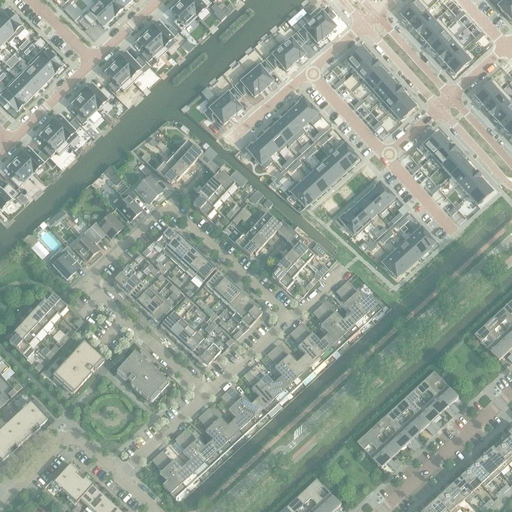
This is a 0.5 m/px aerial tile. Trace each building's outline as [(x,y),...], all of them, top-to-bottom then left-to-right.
[(102,0),(99,3),(114,19),(124,9),(115,0),(102,0)] [(115,0),(124,9),(129,5),(133,0),(115,0)] [(184,0),(181,3),(196,18),(205,10),(211,4),(207,0),(184,0)] [(410,8),(401,16),(402,18),(402,20),(403,21),(404,22),(406,22),(410,27),(425,13),(426,13),(429,10),(420,0),(418,0),(415,4),(413,4),(411,5),(410,6),(410,8)] [(505,1),(497,7),(505,16),(506,16),(511,22),(511,21),(511,8),(505,0),(505,1)] [(511,0),(503,0),(505,1),(505,0),(511,8),(511,0)] [(99,3),(83,18),(83,19),(86,21),(90,26),(91,27),(93,26),(97,22),(103,28),(103,29),(114,19),(99,3)] [(181,3),(171,12),(178,19),(173,23),(175,26),(181,32),(187,27),(196,18),(181,3)] [(70,5),(64,11),(75,22),(81,16),(70,5)] [(319,9),(309,18),(312,21),(313,21),(327,37),(332,33),(331,32),(336,29),(330,22),(335,17),(327,9),(322,13),(319,9)] [(291,28),(306,15),(302,10),(287,23),(291,28)] [(6,11),(0,17),(0,21),(16,37),(15,38),(16,39),(25,30),(24,29),(16,21),(18,19),(15,16),(13,14),(11,16),(6,11)] [(425,13),(410,27),(414,31),(413,31),(418,36),(419,37),(434,23),(434,22),(426,13),(425,13)] [(83,19),(79,23),(86,30),(90,26),(86,21),(83,19)] [(434,23),(419,37),(420,38),(420,39),(421,41),(422,42),(424,42),(428,46),(447,29),(438,19),(434,22),(434,23)] [(0,21),(0,36),(6,42),(5,42),(6,43),(8,45),(15,38),(16,37),(0,21)] [(41,21),(36,26),(41,30),(43,28),(45,25),(41,21)] [(312,21),(298,34),(306,42),(311,38),(317,45),(321,41),(322,42),(327,37),(313,21),(312,21)] [(286,22),(280,26),(288,35),(294,31),(291,28),(287,23),(286,22)] [(159,24),(149,33),(167,52),(172,47),(177,43),(173,40),(175,38),(178,35),(174,30),(171,28),(167,31),(166,32),(164,29),(159,24)] [(447,29),(428,46),(432,51),(432,52),(433,54),(434,55),(436,55),(436,56),(456,39),(447,29)] [(144,37),(139,43),(143,48),(146,51),(141,56),(148,63),(151,61),(153,59),(156,62),(167,52),(149,33),(144,37)] [(282,48),(281,48),(295,64),(299,60),(299,61),(305,56),(298,49),(304,44),(296,36),(282,48)] [(456,39),(436,56),(437,57),(441,62),(442,62),(445,66),(461,52),(465,49),(456,39)] [(187,42),(182,47),(188,53),(194,48),(187,42)] [(272,56),(267,61),(275,69),(280,65),(286,72),(291,68),(291,67),(295,64),(281,48),(282,48),(279,44),(269,53),(272,56)] [(44,49),(35,57),(54,76),(62,68),(59,64),(44,49)] [(348,61),(346,63),(355,73),(371,59),(367,55),(367,53),(366,52),(365,51),(363,50),(362,49),(352,57),(351,58),(349,58),(348,60),(348,61)] [(461,52),(445,66),(449,70),(449,72),(450,73),(452,74),(453,74),(455,76),(464,67),(466,67),(467,66),(468,65),(469,63),(470,62),(461,52)] [(118,60),(115,63),(116,63),(116,64),(133,83),(138,79),(144,74),(141,71),(140,70),(145,66),(138,58),(135,62),(134,63),(126,55),(121,59),(120,58),(118,60)] [(35,57),(28,65),(30,67),(31,68),(32,68),(47,83),(54,76),(35,57)] [(371,59),(355,73),(364,82),(364,83),(380,69),(379,68),(380,68),(375,62),(374,63),(371,59)] [(247,71),(264,91),(269,87),(268,86),(273,82),(267,76),(272,71),(264,63),(259,67),(256,63),(247,71)] [(116,64),(105,74),(113,82),(109,85),(108,86),(114,93),(115,94),(118,91),(120,89),(121,90),(123,93),(133,83),(116,64)] [(25,75),(24,75),(39,90),(41,89),(47,83),(32,68),(31,68),(29,71),(25,75)] [(337,78),(342,74),(337,68),(332,72),(337,78)] [(364,82),(362,84),(372,94),(389,78),(385,74),(384,72),(384,71),(382,70),(381,70),(380,69),(364,83),(364,82)] [(240,83),(235,87),(243,96),(248,92),(254,99),(258,95),(259,95),(264,91),(247,71),(237,79),(240,83)] [(17,77),(15,80),(32,98),(35,94),(39,90),(24,75),(25,75),(24,74),(22,72),(17,77)] [(389,78),(372,94),(380,103),(380,104),(397,88),(397,87),(396,86),(395,84),(394,83),(393,83),(389,78)] [(10,84),(7,87),(25,105),(32,98),(15,80),(10,84)] [(484,89),(474,98),(476,99),(476,101),(477,102),(478,103),(480,104),(484,108),(503,91),(493,80),(488,85),(487,85),(485,86),(484,87),(484,89)] [(92,86),(82,96),(97,111),(106,103),(112,97),(103,88),(99,93),(97,91),(92,86)] [(5,89),(0,94),(0,96),(16,113),(17,112),(25,105),(7,87),(5,89)] [(380,103),(378,105),(388,115),(390,114),(389,113),(406,98),(403,94),(399,88),(398,89),(397,88),(380,104),(380,103)] [(217,100),(232,118),(236,114),(237,115),(242,110),(236,103),(241,98),(233,90),(228,94),(226,92),(217,100)] [(503,91),(484,108),(487,112),(492,117),(493,118),(510,102),(511,101),(503,91)] [(0,96),(0,104),(7,112),(12,117),(16,113),(0,96)] [(82,96),(72,106),(74,108),(80,114),(75,118),(83,126),(83,125),(97,111),(82,96)] [(209,110),(204,114),(212,123),(217,119),(223,126),(228,122),(228,121),(232,118),(217,100),(216,98),(206,106),(209,110)] [(406,98),(389,113),(390,114),(398,123),(398,124),(400,122),(402,121),(403,121),(405,120),(406,119),(406,117),(416,108),(415,107),(414,105),(413,104),(412,103),(410,102),(406,98)] [(295,106),(309,123),(312,127),(321,118),(316,112),(317,111),(314,108),(313,109),(303,99),(298,103),(299,104),(296,107),(295,106)] [(510,102),(493,118),(493,119),(493,120),(494,122),(496,123),(497,123),(501,127),(501,128),(511,118),(511,104),(510,102)] [(287,113),(287,114),(301,130),(302,130),(309,123),(295,106),(291,110),(292,111),(288,114),(287,113)] [(279,120),(279,121),(297,141),(305,133),(302,130),(301,130),(287,114),(283,117),(284,118),(280,121),(279,120)] [(60,118),(50,128),(69,147),(79,137),(78,136),(75,133),(79,129),(80,129),(75,123),(73,121),(68,126),(60,118)] [(339,118),(334,122),(337,126),(342,122),(339,118)] [(511,118),(501,128),(505,132),(505,134),(506,135),(508,136),(509,136),(510,137),(511,135),(511,118)] [(271,128),(287,146),(288,148),(297,141),(279,121),(275,125),(276,126),(272,129),(271,128)] [(395,123),(386,131),(390,135),(402,124),(400,122),(398,124),(398,123),(397,125),(395,123)] [(50,128),(40,137),(48,145),(43,150),(46,153),(51,158),(53,155),(55,153),(56,153),(59,156),(69,147),(50,128)] [(263,135),(278,152),(277,152),(279,154),(287,146),(271,128),(267,132),(268,133),(264,136),(263,135)] [(425,146),(423,147),(432,157),(432,158),(447,144),(444,140),(443,138),(443,136),(441,135),(440,135),(438,134),(429,142),(427,142),(426,143),(425,144),(425,146)] [(256,142),(255,143),(270,159),(277,152),(278,152),(263,135),(259,139),(260,140),(257,143),(256,142)] [(152,139),(149,143),(152,145),(154,148),(156,146),(158,144),(155,142),(152,139)] [(187,141),(180,150),(195,163),(198,160),(207,168),(211,163),(203,155),(187,141)] [(156,146),(162,151),(165,147),(160,142),(158,144),(156,146)] [(251,146),(246,150),(247,151),(253,158),(255,160),(254,161),(257,165),(259,164),(264,170),(273,162),(270,159),(255,143),(254,143),(255,145),(252,147),(251,146)] [(343,143),(335,150),(351,168),(352,167),(351,166),(359,160),(350,151),(351,150),(348,146),(347,147),(343,143)] [(432,157),(430,159),(440,169),(441,168),(441,167),(456,154),(456,153),(456,152),(452,147),(451,148),(447,144),(432,158),(432,157)] [(170,152),(165,147),(162,151),(167,156),(170,152)] [(203,154),(203,155),(211,163),(217,156),(218,156),(209,148),(209,149),(203,154)] [(28,150),(18,159),(33,175),(48,160),(46,158),(41,153),(39,154),(36,158),(35,157),(28,150)] [(180,150),(173,158),(187,171),(195,163),(180,150)] [(335,150),(327,157),(329,159),(344,175),(345,174),(344,173),(350,168),(351,169),(351,168),(335,150)] [(247,151),(242,155),(248,162),(253,158),(247,151)] [(456,154),(441,167),(441,168),(450,177),(465,163),(461,159),(461,157),(460,156),(459,155),(457,155),(456,154)] [(146,163),(150,160),(145,155),(141,159),(146,163)] [(217,156),(211,163),(217,168),(218,167),(223,162),(217,156)] [(173,158),(166,165),(165,166),(180,179),(187,171),(173,158)] [(18,159),(8,169),(15,176),(10,181),(19,189),(22,186),(33,175),(18,159)] [(322,165),(322,166),(335,181),(342,175),(343,176),(344,175),(329,159),(322,165)] [(166,165),(164,163),(156,172),(171,186),(174,181),(176,183),(180,179),(165,166),(166,165)] [(215,176),(212,179),(227,193),(235,185),(217,168),(211,163),(207,168),(215,176)] [(320,163),(312,171),(329,189),(330,188),(329,187),(335,181),(322,166),(322,165),(320,163)] [(465,163),(450,177),(459,187),(474,173),(473,172),(473,170),(472,169),(471,168),(469,168),(465,163)] [(109,168),(105,173),(109,177),(114,173),(111,169),(109,168)] [(145,169),(142,172),(148,179),(135,190),(149,205),(163,192),(154,182),(157,178),(146,168),(145,169)] [(248,182),(236,171),(230,178),(241,188),(248,182)] [(312,171),(304,178),(306,180),(306,179),(320,195),(327,188),(328,189),(329,189),(312,171)] [(474,173),(459,187),(468,197),(483,183),(479,179),(480,178),(475,173),(475,174),(474,173)] [(212,179),(205,187),(220,201),(227,193),(212,179)] [(299,186),(314,202),(315,202),(314,201),(320,195),(306,179),(306,180),(299,186)] [(276,180),(271,185),(276,191),(282,185),(279,183),(279,182),(277,180),(276,180)] [(296,182),(288,190),(293,196),(292,197),(295,200),(297,199),(305,209),(312,202),(313,203),(314,202),(299,186),(296,182)] [(372,190),(371,191),(388,209),(396,201),(392,197),(393,196),(390,192),(389,193),(380,183),(375,188),(376,189),(373,191),(372,190)] [(483,183),(468,197),(477,207),(478,206),(480,205),(481,205),(482,203),(483,202),(492,193),(491,192),(491,190),(490,188),(489,187),(487,187),(483,183)] [(0,210),(1,211),(18,194),(9,185),(1,192),(0,190),(0,210)] [(205,187),(198,195),(213,209),(220,201),(205,187)] [(128,189),(120,197),(124,201),(116,208),(128,221),(127,222),(127,223),(130,220),(133,220),(142,212),(132,202),(137,198),(128,189)] [(364,197),(363,198),(378,214),(378,215),(379,217),(388,209),(371,191),(367,194),(368,195),(365,198),(364,197)] [(215,210),(213,209),(198,195),(194,199),(196,201),(192,205),(207,219),(215,210)] [(356,205),(355,205),(370,222),(370,221),(378,215),(378,214),(363,198),(359,202),(360,203),(357,206),(356,205)] [(264,205),(268,210),(273,205),(268,200),(264,205)] [(236,205),(231,211),(235,214),(240,209),(236,205)] [(348,212),(347,213),(364,231),(372,223),(370,221),(370,222),(355,205),(351,209),(352,210),(349,213),(348,212)] [(62,211),(57,214),(63,221),(67,217),(62,211)] [(230,220),(235,214),(231,211),(226,216),(230,220)] [(241,220),(246,214),(242,211),(237,216),(241,220)] [(76,213),(71,217),(73,219),(72,220),(76,224),(77,223),(79,226),(84,222),(76,213)] [(344,216),(339,220),(348,230),(347,231),(350,235),(351,234),(355,238),(364,231),(347,213),(346,213),(347,214),(344,217),(344,216)] [(266,214),(259,222),(274,235),(277,232),(285,240),(294,231),(283,222),(279,225),(266,214)] [(99,237),(104,233),(110,241),(124,228),(111,215),(98,226),(96,224),(91,228),(99,237)] [(237,216),(232,222),(236,225),(241,220),(237,216)] [(52,229),(55,226),(50,220),(47,222),(52,229)] [(220,231),(223,227),(218,222),(214,226),(220,231)] [(259,222),(252,230),(266,243),(274,235),(259,222)] [(418,225),(409,233),(412,236),(413,236),(427,251),(435,244),(427,235),(428,234),(425,230),(423,232),(418,225)] [(91,228),(84,235),(86,237),(73,249),(86,263),(99,251),(95,246),(97,244),(95,241),(99,237),(91,228)] [(227,237),(231,234),(226,229),(222,233),(227,237)] [(153,246),(161,253),(178,235),(174,231),(172,233),(168,230),(153,246)] [(252,230),(244,238),(259,251),(266,243),(252,230)] [(305,242),(294,231),(285,240),(294,248),(291,251),(306,265),(314,257),(301,246),(305,242)] [(31,234),(23,240),(31,249),(38,242),(31,234)] [(161,253),(169,260),(185,242),(178,235),(161,253)] [(255,255),(259,251),(244,238),(242,236),(235,244),(249,258),(253,254),(255,255)] [(406,242),(405,243),(419,258),(427,251),(413,236),(412,236),(406,242)] [(403,239),(394,246),(397,250),(398,250),(412,265),(419,258),(405,243),(406,242),(403,239)] [(169,260),(176,267),(193,249),(185,242),(169,260)] [(49,262),(66,281),(76,272),(73,270),(78,266),(69,256),(72,254),(67,248),(59,255),(58,253),(49,262)] [(151,253),(147,249),(142,254),(146,257),(151,253)] [(184,274),(188,270),(201,256),(193,249),(176,267),(184,274)] [(391,256),(390,256),(404,272),(412,265),(398,250),(397,250),(391,256)] [(291,251),(284,259),(299,273),(306,265),(291,251)] [(387,253),(379,260),(385,266),(384,268),(387,271),(388,270),(396,279),(404,272),(390,256),(391,256),(387,253)] [(143,259),(140,256),(134,260),(138,264),(143,259)] [(188,270),(195,277),(208,262),(201,256),(188,270)] [(284,259),(277,267),(292,281),(299,273),(284,259)] [(216,270),(208,262),(195,277),(203,284),(216,270)] [(319,272),(316,274),(321,279),(328,270),(324,266),(319,272)] [(133,276),(135,275),(127,267),(114,281),(118,285),(116,287),(120,290),(133,276)] [(294,283),(292,281),(277,267),(273,272),(275,273),(271,278),(286,291),(294,283)] [(226,279),(218,272),(203,288),(211,295),(213,293),(226,279)] [(120,290),(128,297),(141,283),(133,276),(120,290)] [(313,287),(318,281),(315,278),(310,283),(313,287)] [(213,293),(220,300),(233,286),(226,279),(213,293)] [(128,297),(135,304),(148,290),(141,283),(128,297)] [(310,283),(305,288),(309,292),(313,287),(310,283)] [(346,283),(341,288),(371,320),(382,310),(370,296),(366,300),(358,292),(356,294),(346,283)] [(220,300),(228,307),(241,292),(233,286),(220,300)] [(151,287),(148,290),(135,304),(143,311),(158,294),(151,287)] [(351,314),(347,317),(359,331),(371,320),(341,288),(335,293),(345,304),(343,305),(351,314)] [(228,307),(235,313),(235,314),(248,299),(241,292),(228,307)] [(143,311),(150,318),(166,301),(158,294),(143,311)] [(299,303),(302,299),(297,294),(293,298),(299,303)] [(43,302),(57,315),(59,317),(67,308),(53,295),(49,299),(47,297),(43,302)] [(235,313),(232,317),(240,324),(241,323),(241,322),(243,320),(256,306),(248,299),(235,314),(235,313)] [(511,318),(511,300),(503,309),(511,318)] [(150,318),(158,325),(174,308),(166,301),(150,318)] [(43,302),(36,309),(50,322),(57,315),(43,302)] [(333,315),(323,304),(318,309),(348,341),(359,331),(347,317),(343,321),(335,313),(333,315)] [(241,323),(249,330),(262,315),(258,312),(260,310),(256,306),(243,320),(241,322),(241,323)] [(36,309),(29,317),(43,330),(50,322),(36,309)] [(328,335),(324,339),(336,352),(348,341),(318,309),(312,314),(322,325),(320,326),(328,335)] [(511,337),(511,318),(503,309),(493,317),(511,337)] [(160,327),(168,334),(181,320),(173,313),(160,327)] [(29,317),(22,325),(36,338),(43,330),(29,317)] [(508,353),(510,355),(511,355),(511,356),(511,349),(511,348),(511,337),(493,317),(484,326),(508,353)] [(84,323),(80,319),(75,325),(79,328),(84,323)] [(168,334),(175,341),(188,327),(181,320),(168,334)] [(22,325),(14,333),(29,346),(36,338),(22,325)] [(310,336),(300,325),(295,330),(325,363),(336,352),(324,339),(320,342),(312,334),(310,336)] [(484,326),(474,335),(498,362),(508,353),(484,326)] [(175,341),(183,348),(196,334),(188,327),(175,341)] [(305,356),(301,360),(313,373),(325,363),(295,330),(289,335),(299,346),(297,348),(305,356)] [(74,334),(70,331),(65,336),(69,339),(74,334)] [(242,336),(238,332),(233,337),(236,341),(242,336)] [(35,352),(29,346),(14,333),(11,337),(13,339),(9,343),(27,360),(35,352)] [(183,348),(191,355),(204,341),(196,334),(183,348)] [(65,336),(60,341),(64,345),(69,339),(65,336)] [(234,343),(230,339),(225,344),(229,348),(234,343)] [(191,355),(198,362),(211,348),(211,347),(204,341),(191,355)] [(211,348),(198,362),(202,365),(204,364),(208,367),(221,353),(220,352),(223,348),(216,342),(213,346),(213,345),(211,347),(211,348)] [(104,361),(84,343),(53,377),(73,395),(104,361)] [(59,350),(55,346),(50,351),(54,355),(59,350)] [(287,357),(277,346),(272,351),(302,384),(313,373),(301,360),(297,363),(289,355),(287,357)] [(50,351),(45,357),(49,360),(54,355),(50,351)] [(282,377),(278,381),(290,394),(302,384),(272,351),(266,356),(276,367),(274,369),(282,377)] [(150,404),(168,384),(134,353),(116,373),(150,404)] [(0,375),(1,377),(10,369),(0,358),(0,375)] [(43,367),(39,364),(34,369),(38,372),(43,367)] [(264,378),(254,367),(249,372),(279,405),(290,394),(278,381),(274,384),(266,376),(264,378)] [(259,398),(255,402),(267,415),(279,405),(249,372),(243,377),(253,388),(251,390),(259,398)] [(434,372),(424,381),(456,415),(459,412),(452,404),(458,398),(434,372)] [(452,419),(456,415),(424,381),(414,390),(439,416),(445,411),(452,419)] [(17,393),(22,388),(18,384),(13,389),(17,393)] [(241,399),(231,388),(226,393),(256,426),(267,415),(255,402),(251,406),(243,397),(241,399)] [(13,389),(8,394),(11,398),(17,393),(13,389)] [(433,422),(439,416),(414,390),(405,399),(437,433),(440,430),(433,422)] [(236,419),(232,423),(244,436),(256,426),(226,393),(220,398),(230,409),(228,411),(236,419)] [(433,436),(437,433),(405,399),(395,407),(420,434),(425,428),(433,436)] [(0,464),(51,418),(35,400),(0,431),(0,464)] [(414,439),(420,434),(395,407),(386,416),(417,451),(421,447),(414,439)] [(208,410),(203,414),(233,447),(244,436),(232,423),(227,427),(220,418),(218,420),(208,410)] [(213,440),(209,444),(221,457),(233,447),(203,414),(197,419),(207,430),(205,432),(213,440)] [(414,454),(417,451),(386,416),(376,425),(400,451),(406,446),(414,454)] [(376,425),(367,434),(391,460),(400,451),(376,425)] [(185,431),(180,435),(209,468),(221,457),(209,444),(205,448),(197,440),(195,441),(185,431)] [(393,463),(391,460),(367,434),(357,443),(381,469),(387,464),(394,472),(402,465),(397,459),(393,463)] [(511,438),(508,434),(500,441),(511,454),(511,438)] [(190,461),(186,465),(198,478),(209,468),(180,435),(174,440),(184,451),(182,453),(190,461)] [(511,454),(500,441),(492,449),(505,463),(508,466),(511,462),(511,454)] [(505,463),(492,449),(484,456),(497,470),(505,463)] [(162,452),(157,457),(186,489),(198,478),(186,465),(182,469),(174,461),(172,462),(162,452)] [(500,473),(497,470),(484,456),(476,463),(492,481),(500,473)] [(175,500),(186,489),(157,457),(151,461),(161,472),(159,474),(167,482),(162,486),(175,500)] [(484,488),(492,481),(476,463),(468,471),(481,485),(484,488)] [(70,465),(53,483),(76,505),(80,500),(93,487),(93,486),(85,479),(83,482),(75,475),(78,473),(70,465)] [(473,492),(481,485),(468,471),(460,478),(473,492)] [(476,495),(473,492),(460,478),(452,485),(465,499),(465,500),(468,503),(476,495)] [(317,479),(307,489),(328,511),(335,511),(341,506),(317,479)] [(452,485),(444,493),(457,507),(458,507),(465,500),(465,499),(452,485)] [(507,485),(501,490),(504,494),(510,488),(507,485)] [(93,487),(80,500),(88,507),(100,494),(93,487)] [(41,492),(48,499),(52,496),(45,489),(41,492)] [(328,511),(307,489),(297,497),(310,511),(328,511)] [(498,499),(504,494),(501,490),(495,496),(498,499)] [(457,511),(460,510),(458,507),(457,507),(444,493),(436,500),(447,511),(457,511)] [(88,507),(85,510),(87,511),(96,511),(107,500),(100,494),(88,507)] [(48,499),(56,506),(59,502),(52,496),(48,499)] [(310,511),(297,497),(288,506),(293,511),(310,511)] [(107,500),(96,511),(110,511),(115,507),(107,500)] [(447,511),(436,500),(428,507),(432,511),(447,511)] [(491,500),(485,505),(488,508),(494,503),(491,500)] [(63,511),(66,509),(59,502),(56,506),(62,511),(63,511)]
